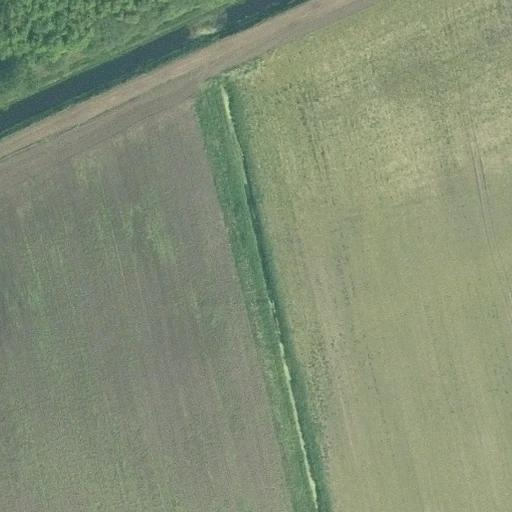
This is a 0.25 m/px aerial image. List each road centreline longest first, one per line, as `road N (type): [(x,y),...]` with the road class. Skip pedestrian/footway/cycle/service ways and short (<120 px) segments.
road 1 (track): [(0,151),(326,0)]
road 2 (track): [(0,92),(200,0)]
